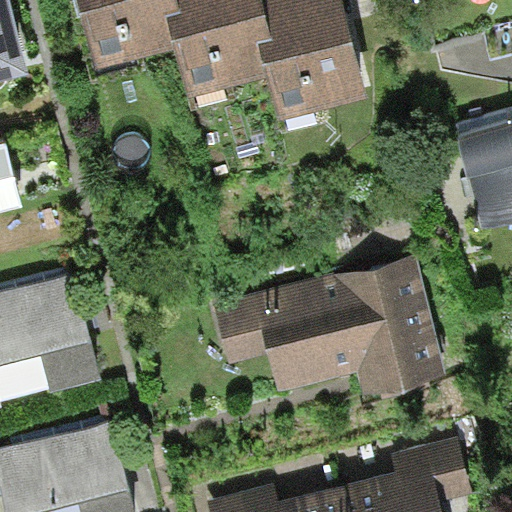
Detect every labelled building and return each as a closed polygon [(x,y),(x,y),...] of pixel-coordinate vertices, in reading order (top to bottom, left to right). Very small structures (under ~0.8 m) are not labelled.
[(92,0),(108,54),(183,32),(175,0),(92,0)] [(175,0),(183,32),(198,90),(268,72),(249,0),(175,0)] [(329,0),(249,0),(279,116),(355,98),(329,0)] [(0,77),(20,72),(0,3),(0,77)] [(511,104),(465,117),(490,212),(511,206),(511,104)] [(0,197),(24,191),(6,128),(0,130),(0,197)] [(441,370),(405,249),(339,268),(343,280),(299,293),(295,280),(219,303),(234,354),(278,340),(290,383),(367,360),(376,389),(441,370)] [(0,385),(100,360),(75,262),(0,281),(0,385)] [(22,511),(117,511),(149,503),(122,402),(2,434),(22,511)] [(388,477),(329,492),(334,511),(434,511),(430,493),(456,486),(445,442),(383,457),(388,477)] [(261,481),(199,495),(202,511),(334,511),(329,492),(267,506),(261,481)]
